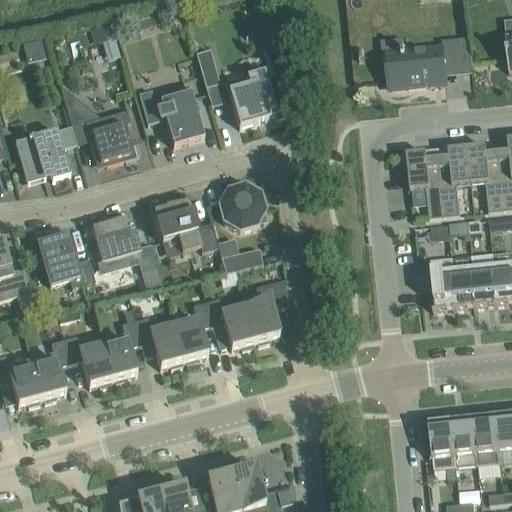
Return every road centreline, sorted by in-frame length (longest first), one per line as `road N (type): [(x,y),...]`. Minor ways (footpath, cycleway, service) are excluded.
road 1 (residential): [(0,220),(71,209),(258,157),(286,179),(304,397)]
road 2 (residential): [(395,377),(373,168),(384,143),(401,133),(511,121)]
road 3 (unclassified): [(77,455),(304,397)]
road 4 (residential): [(407,511),(395,377)]
